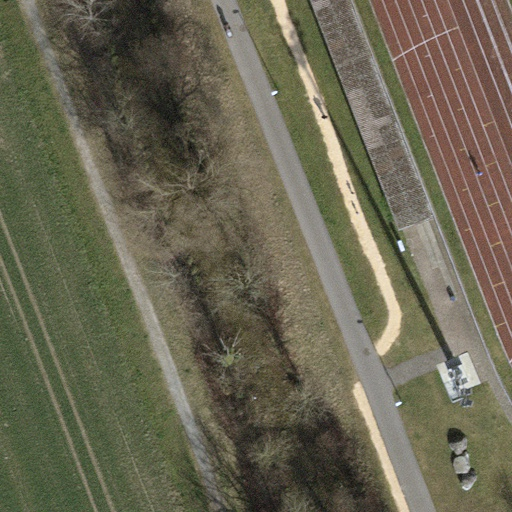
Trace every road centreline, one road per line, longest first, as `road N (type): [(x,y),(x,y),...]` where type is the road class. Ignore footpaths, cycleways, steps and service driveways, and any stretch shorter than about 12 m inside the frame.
road 1 (track): [(225,511),(29,0)]
road 2 (track): [(423,511),(229,0)]
